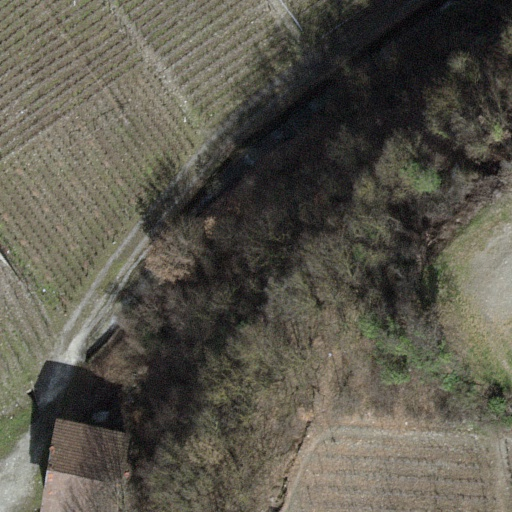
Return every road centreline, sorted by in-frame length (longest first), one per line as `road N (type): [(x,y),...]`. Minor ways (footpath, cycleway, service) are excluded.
road 1 (track): [(445,0),(178,221),(0,456)]
road 2 (track): [(511,227),(477,293),(485,366),(511,382)]
